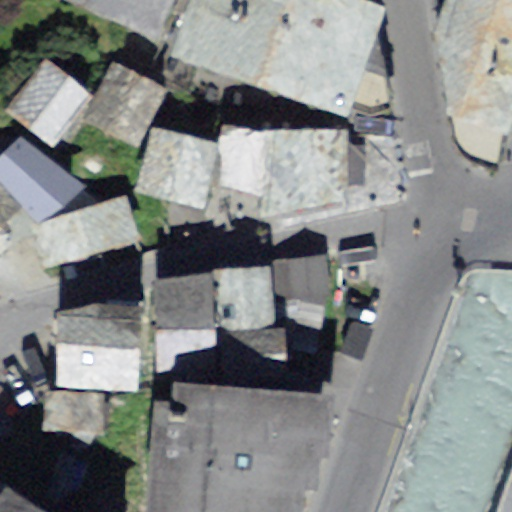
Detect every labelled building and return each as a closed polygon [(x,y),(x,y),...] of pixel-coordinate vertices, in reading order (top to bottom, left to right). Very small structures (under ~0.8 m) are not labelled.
[(151,0),(64,0),(136,33),(151,0)] [(329,0),(180,0),(160,51),(290,102),(329,0)] [(511,0),(434,0),(436,72),(438,82),(443,91),(451,101),(466,106),(511,0)] [(69,92),(31,56),(0,89),(0,107),(29,135),(69,92)] [(107,58),(76,113),(125,140),(156,85),(107,58)] [(272,121),(213,115),(206,186),(265,192),(272,121)] [(322,116),(272,121),(280,190),(329,184),(322,116)] [(204,139),(142,125),(129,185),(190,199),(204,139)] [(15,134),(0,147),(0,189),(30,223),(66,190),(15,134)] [(128,226),(119,197),(44,219),(53,247),(128,226)] [(262,272),(147,281),(155,370),(270,361),(262,272)] [(44,381),(127,381),(127,305),(44,305),(44,381)] [(139,371),(127,511),(243,511),(245,501),(281,504),(291,384),(139,371)] [(101,384),(44,381),(42,427),(99,430),(101,384)] [(35,511),(0,488),(0,511),(35,511)]
